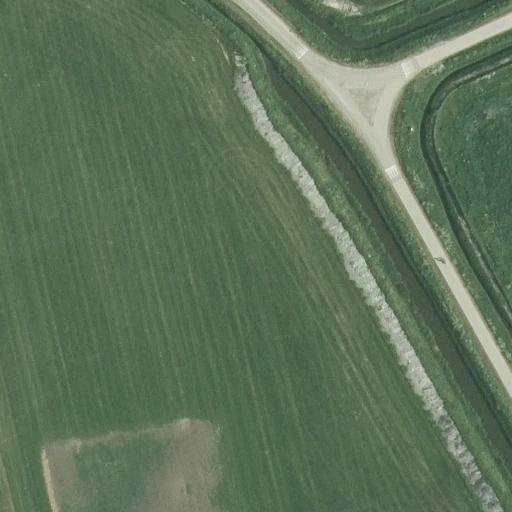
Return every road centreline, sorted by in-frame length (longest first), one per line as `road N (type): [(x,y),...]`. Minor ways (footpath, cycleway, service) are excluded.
road 1 (unclassified): [(511,389),(372,141)]
road 2 (unclassified): [(393,74),(511,21)]
